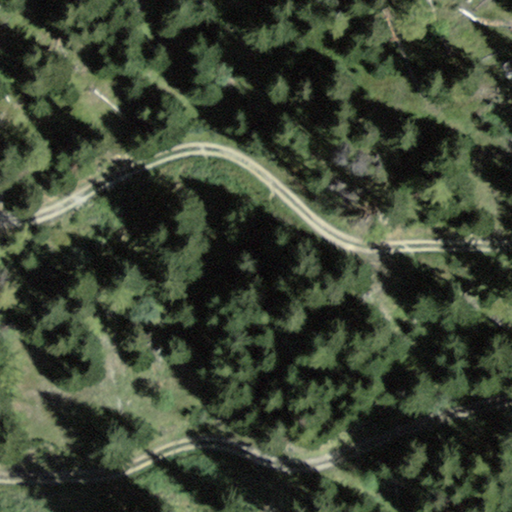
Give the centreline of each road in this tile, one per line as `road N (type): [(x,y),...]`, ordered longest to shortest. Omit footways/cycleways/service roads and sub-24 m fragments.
road 1 (track): [(0,220),(40,217),(135,167),(213,148),(253,168),(356,246),(511,245)]
road 2 (track): [(511,399),(301,466),(196,442),(111,475),(0,476)]
